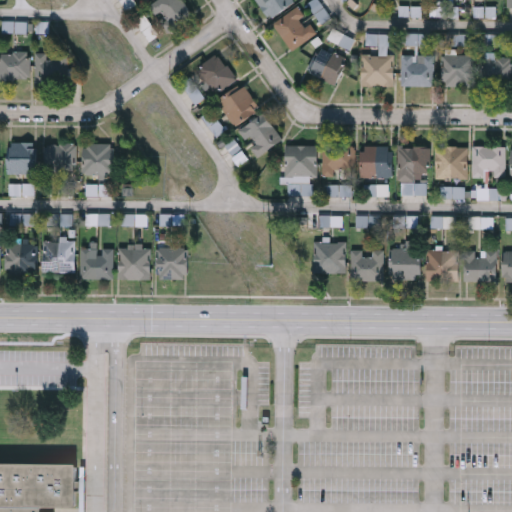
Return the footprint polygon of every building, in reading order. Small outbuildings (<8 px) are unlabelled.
[(166,32),(151,4),(159,0),(182,0),(192,18),(166,32)] [(258,0),(295,0),(272,18),(258,0)] [(399,16),(422,17),(422,6),(400,6),(399,16)] [(484,17),(497,16),(497,6),(475,7),(475,13),(484,13),(484,17)] [(293,51),(273,26),(297,7),(317,32),(293,51)] [(144,30),(150,41),(159,36),(151,20),(149,21),(146,17),(142,18),(147,29),(144,30)] [(3,32),(26,33),(26,21),(3,21),(3,32)] [(37,33),(50,33),(50,21),(38,21),(37,33)] [(350,38),(334,29),(329,38),(344,47),(350,38)] [(406,45),(432,46),(432,33),(407,33),(406,45)] [(447,45),(470,45),(469,34),(447,34),(447,45)] [(486,46),(498,46),(498,34),(487,34),(486,46)] [(308,73),(321,46),(348,59),(335,86),(308,73)] [(0,53),(30,53),(30,81),(0,81),(0,53)] [(69,84),(36,84),(36,53),(69,53),(69,84)] [(217,95),(196,72),(216,54),(237,77),(217,95)] [(435,86),(402,86),(402,55),(435,55),(435,86)] [(443,86),(443,55),(474,55),(474,86),(443,86)] [(394,86),(362,86),(362,56),(394,56),(394,86)] [(511,57),(511,86),(484,86),(484,57),(511,57)] [(196,104),(187,90),(195,84),(204,98),(196,104)] [(237,126),(219,101),(243,84),(260,109),(237,126)] [(258,158),(239,131),(264,113),(283,140),(258,158)] [(37,143),(36,175),(10,174),(10,143),(37,143)] [(76,170),(48,170),(48,143),(76,143),(76,170)] [(84,177),(84,144),(114,144),(114,177),(84,177)] [(317,146),(317,176),(286,176),(286,146),(317,146)] [(323,176),(323,147),(356,147),(356,176),(323,176)] [(393,147),(393,178),(363,178),(363,147),(393,147)] [(416,180),(399,180),(399,147),(430,147),(430,174),(416,174),(416,180)] [(468,179),(437,179),(437,147),(469,147),(468,179)] [(507,178),(494,178),(494,172),(487,172),(487,178),(474,178),(474,147),(507,147),(507,178)] [(36,183),(10,183),(10,195),(35,196),(36,183)] [(48,195),(74,196),(74,184),(49,183),(48,195)] [(86,185),(87,197),(112,196),(112,184),(86,185)] [(352,185),(328,184),(328,196),(352,197),(352,185)] [(390,184),(365,184),(365,196),(390,196),(390,184)] [(441,198),(466,199),(466,186),(441,186),(441,198)] [(503,187),(478,188),(478,200),(503,200),(503,187)] [(35,213),(11,213),(11,225),(35,225),(35,213)] [(73,213),(61,213),(61,225),(73,225),(73,213)] [(111,213),(87,213),(87,225),(111,225),(111,213)] [(185,213),(161,214),(161,225),(185,225),(185,213)] [(124,225),(146,225),(146,214),(124,214),(124,225)] [(382,215),(357,215),(357,227),(382,227),(382,215)] [(432,227),(456,228),(457,216),(432,215),(432,227)] [(343,227),(343,216),(326,216),(326,226),(343,227)] [(471,228),(494,229),(494,217),(471,216),(471,228)] [(408,228),(419,227),(418,218),(407,219),(408,228)] [(76,242),(76,273),(44,273),(44,242),(76,242)] [(314,243),(346,243),(346,274),(314,274),(314,243)] [(37,275),(7,275),(7,244),(37,244),(37,275)] [(151,280),(120,280),(120,247),(151,247),(151,280)] [(114,248),(114,280),(81,280),(81,248),(114,248)] [(188,248),(188,279),(158,279),(158,248),(188,248)] [(392,280),(392,248),(421,248),(421,280),(392,280)] [(385,281),(352,281),(352,250),(364,250),(364,257),(372,257),(372,250),(385,250),(385,281)] [(459,250),(459,281),(428,281),(428,250),(459,250)] [(498,282),(465,282),(465,251),(477,251),(477,254),(498,254),(498,282)] [(0,511),(55,511),(55,508),(78,508),(78,464),(0,463),(0,511)]
